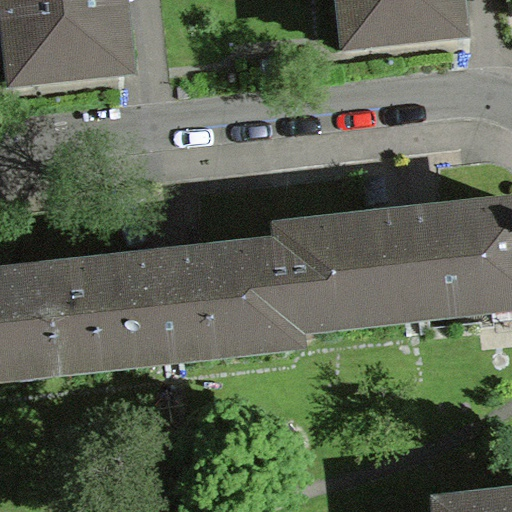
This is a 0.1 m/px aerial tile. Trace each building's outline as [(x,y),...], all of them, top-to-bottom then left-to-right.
[(0,0),(0,18),(3,51),(18,49),(23,92),(125,80),(118,12),(121,12),(119,0),(0,0)] [(335,0),(337,14),(352,12),(357,55),(459,44),(454,0),(335,0)] [(327,317),(328,332),(490,314),(488,300),(511,297),(511,213),(416,225),(415,219),(403,220),(384,222),(385,228),(278,240),(280,255),(287,322),(327,317)] [(250,356),(248,341),(289,336),(280,255),(176,266),(175,260),(144,263),(144,269),(135,270),(38,281),(47,363),(87,358),(89,373),(250,356)] [(47,363),(38,281),(0,285),(0,382),(8,382),(7,367),(47,363)] [(511,511),(511,502),(448,509),(447,511),(511,511)]
